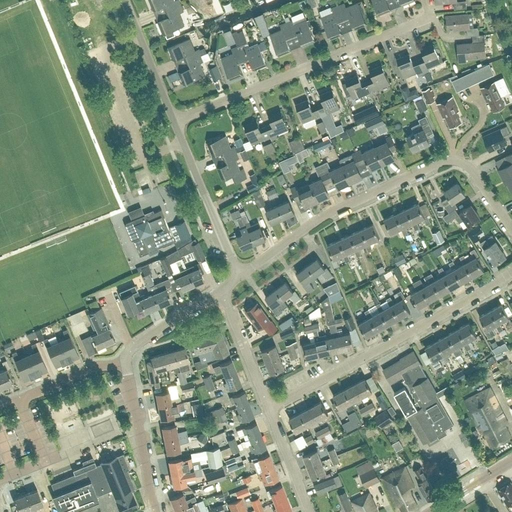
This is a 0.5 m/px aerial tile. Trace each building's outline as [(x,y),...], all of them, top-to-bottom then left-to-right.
[(163,6),(166,12),(181,5),(179,0),(174,0),(148,0),(153,10),(163,6)] [(372,0),(378,14),(391,10),(386,0),(372,0)] [(434,0),(435,4),(448,2),(453,2),(454,10),(466,8),(466,1),(457,1),(456,0),(434,0)] [(344,3),(337,6),(344,21),(350,19),(354,29),(366,24),(357,2),(346,7),(344,3)] [(168,17),(158,21),(163,34),(165,33),(167,37),(175,34),(173,30),(185,25),(180,13),(184,11),(183,9),(186,8),(190,6),(187,3),(181,5),(166,12),(168,17)] [(337,6),(331,8),(333,12),(321,17),(330,39),(342,34),(338,23),(344,21),(337,6)] [(475,35),(475,36),(484,35),(484,34),(479,35),(478,27),(473,28),(472,13),(446,16),(448,31),(466,29),(467,36),(475,35)] [(293,20),(286,22),(292,38),(298,35),(303,46),(315,41),(306,19),(305,16),(293,21),(293,20)] [(287,40),(292,38),(286,22),(280,25),(282,29),(270,34),(279,55),(291,50),(287,40)] [(246,48),(245,44),(248,43),(242,30),(233,34),(237,47),(238,46),(244,62),(250,59),(254,70),(267,64),(258,43),(246,48)] [(485,42),(484,35),(475,36),(476,42),(457,44),(458,63),(466,62),(466,59),(486,57),(484,42),(485,42)] [(183,55),(186,61),(201,55),(199,48),(194,50),(190,38),(168,47),(173,60),(183,55)] [(424,58),(418,60),(424,73),(430,71),(429,68),(440,63),(432,45),(421,49),(424,58)] [(238,64),(244,62),(238,46),(237,47),(231,49),(233,53),(221,57),(230,79),(243,74),(238,64)] [(160,51),(163,60),(169,58),(165,49),(160,51)] [(397,59),(404,78),(416,73),(417,76),(424,73),(418,60),(412,63),(409,54),(397,59)] [(200,63),(204,61),(201,55),(186,61),(188,67),(178,71),(183,84),(205,75),(200,63)] [(489,64),(466,74),(471,85),(494,74),(489,64)] [(373,79),(367,81),(373,94),(379,92),(377,89),(389,84),(381,65),(369,70),(373,79)] [(216,66),(210,68),(214,80),(221,77),(216,66)] [(346,82),(341,84),(346,96),(351,94),(353,98),(365,94),(366,97),(373,94),(367,81),(361,83),(358,75),(345,80),(346,82)] [(487,96),(494,111),(504,106),(500,96),(502,95),(510,92),(503,77),(495,81),(481,88),(485,97),(487,96)] [(422,91),(423,93),(428,104),(435,100),(433,97),(435,96),(432,89),(430,90),(429,88),(422,91)] [(323,103),(317,106),(323,119),(327,130),(335,126),(330,112),(339,109),(331,90),(320,95),(323,103)] [(450,127),(461,122),(456,112),(458,111),(452,97),(437,104),(443,117),(445,116),(450,127)] [(327,131),(323,119),(317,106),(311,108),(308,100),(295,104),(303,123),(304,126),(307,127),(317,123),(320,131),(321,133),(327,131)] [(272,124),(266,127),(271,140),(278,137),(276,134),(288,130),(280,111),(268,116),(272,124)] [(407,136),(413,150),(429,143),(426,136),(433,132),(426,116),(418,119),(420,123),(411,127),(414,133),(407,136)] [(276,151),(271,140),(266,127),(260,129),(257,120),(244,125),(252,144),(264,139),(265,142),(263,143),(267,154),(276,151)] [(506,143),(503,136),(510,133),(506,126),(500,129),(483,136),(489,151),(506,143)] [(226,136),(207,143),(212,155),(221,152),(223,158),(245,149),(243,144),(236,146),(234,147),(234,146),(230,147),(226,136)] [(386,142),(374,147),(383,165),(395,159),(391,152),(397,149),(390,136),(384,139),(386,142)] [(330,138),(318,143),(313,145),(316,151),(321,149),(332,144),(330,138)] [(362,149),(356,152),(363,167),(368,165),(371,170),(383,165),(374,147),(363,152),(362,149)] [(243,169),(240,170),(236,160),(239,159),(239,158),(242,157),(243,160),(249,158),(245,149),(223,158),(225,163),(217,167),(222,179),(232,175),(235,183),(246,178),(243,169)] [(356,152),(339,160),(350,183),(362,177),(359,170),(363,167),(356,152)] [(511,191),(511,190),(511,152),(505,157),(509,165),(498,170),(503,180),(505,179),(511,191)] [(284,172),(290,169),(288,165),(285,159),(279,161),(282,167),(284,172)] [(338,160),(341,166),(331,170),(326,161),(321,164),(329,183),(335,181),(338,188),(350,183),(339,160),(338,160)] [(320,178),(309,184),(317,202),(330,196),(325,185),(329,183),(321,164),(315,167),(320,178)] [(441,202),(449,212),(457,207),(454,201),(464,194),(457,183),(444,191),(448,197),(441,202)] [(309,184),(298,189),(296,186),(290,188),(296,200),(301,198),(305,207),(317,202),(309,184)] [(259,189),(252,193),(259,208),(265,205),(259,189)] [(289,200),(277,205),(283,218),(295,213),(289,200)] [(418,203),(407,208),(413,223),(416,221),(423,218),(426,225),(430,223),(430,222),(428,218),(427,216),(425,217),(418,203)] [(480,217),(471,204),(459,212),(460,213),(458,214),(455,209),(457,207),(449,212),(449,213),(443,216),(447,223),(455,217),(459,223),(464,219),(468,225),(480,217)] [(271,223),(283,218),(277,205),(266,210),(271,223)] [(407,208),(395,213),(402,228),(405,226),(412,223),(415,230),(416,229),(419,228),(416,221),(413,223),(407,208)] [(125,222),(124,225),(130,240),(132,239),(139,256),(148,252),(148,254),(158,250),(157,248),(161,246),(162,247),(173,242),(174,242),(174,241),(161,209),(149,214),(150,215),(145,217),(144,214),(125,222)] [(243,234),(237,236),(243,249),(254,244),(242,216),(239,209),(230,213),(233,220),(236,218),(243,234)] [(395,213),(384,219),(390,233),(397,230),(401,237),(404,235),(405,235),(408,233),(405,226),(402,228),(395,213)] [(266,239),(260,226),(258,221),(250,225),(249,221),(246,214),(242,216),(254,244),(266,239)] [(174,242),(173,242),(176,248),(190,240),(189,235),(184,220),(174,224),(180,239),(174,241),(174,242)] [(373,224),(361,229),(368,243),(365,245),(368,251),(372,249),(369,242),(373,241),(379,238),(373,224)] [(361,229),(350,234),(356,248),(354,250),(357,257),(361,255),(358,248),(365,245),(368,243),(361,229)] [(432,233),(435,240),(437,244),(444,240),(440,229),(438,230),(432,233)] [(350,234),(339,240),(345,254),(342,255),(346,262),(349,261),(350,260),(347,253),(354,250),(356,248),(350,234)] [(194,238),(177,249),(177,250),(180,256),(192,251),(197,261),(204,257),(197,242),(195,242),(194,238)] [(339,240),(327,245),(334,259),(331,260),(334,267),(339,265),(335,258),(342,255),(345,254),(339,240)] [(506,257),(495,241),(489,246),(485,240),(480,243),(494,264),(506,257)] [(438,247),(432,250),(436,256),(441,253),(438,247)] [(467,261),(465,263),(472,277),(483,270),(476,257),(478,255),(474,249),(470,251),(474,258),(467,261)] [(159,258),(168,279),(173,291),(180,288),(181,290),(192,285),(185,268),(172,274),(171,272),(173,271),(169,263),(181,258),(177,250),(159,258)] [(457,268),(454,269),(462,283),(472,277),(465,263),(467,261),(463,255),(461,256),(460,257),(463,264),(457,268)] [(402,261),(404,266),(413,262),(411,257),(402,261)] [(317,259),(307,266),(314,276),(321,271),(326,279),(331,275),(326,268),(325,269),(317,259)] [(446,274),(443,275),(451,289),(462,283),(454,269),(457,268),(453,261),(450,262),(449,263),(453,270),(446,274)] [(203,273),(198,262),(185,268),(192,285),(203,280),(200,274),(203,273)] [(151,293),(151,294),(156,306),(170,300),(167,293),(173,291),(168,279),(162,281),(155,284),(154,285),(149,274),(151,272),(148,264),(140,267),(143,275),(147,273),(151,281),(144,284),(148,292),(150,291),(151,293)] [(307,266),(297,274),(304,284),(303,285),(308,292),(313,288),(308,281),(314,276),(307,266)] [(398,267),(393,270),(398,279),(404,277),(398,267)] [(435,280),(432,281),(440,295),(451,289),(443,275),(446,274),(442,267),(439,269),(438,269),(439,272),(436,274),(439,278),(435,280)] [(385,277),(390,275),(393,274),(391,270),(384,274),(378,276),(380,280),(386,278),(385,277)] [(144,284),(151,281),(147,273),(143,275),(141,276),(144,284)] [(424,286),(422,287),(429,301),(440,295),(432,281),(435,280),(431,273),(429,275),(424,277),(428,284),(424,286)] [(417,290),(411,294),(418,307),(429,301),(422,287),(424,286),(420,279),(418,281),(417,281),(414,283),(417,290)] [(336,281),(330,284),(334,292),(340,290),(339,289),(338,286),(337,283),(336,281)] [(285,282),(275,290),(287,306),(282,300),(289,295),(295,302),(300,298),(295,291),(293,292),(285,282)] [(127,314),(142,307),(144,312),(156,306),(151,294),(144,297),(143,294),(139,295),(134,285),(118,292),(121,297),(120,298),(127,314)] [(281,311),(280,310),(287,306),(275,290),(265,297),(273,307),(271,308),(276,315),(281,311)] [(394,303),(391,305),(399,318),(410,312),(402,299),(405,297),(401,290),(394,295),(398,301),(394,303)] [(383,309),(380,311),(388,325),(399,318),(391,305),(394,303),(390,297),(387,298),(386,299),(390,306),(383,309)] [(294,305),(301,314),(309,307),(302,298),(294,305)] [(88,303),(90,309),(99,306),(96,300),(88,303)] [(372,316),(370,317),(377,331),(388,325),(380,311),(383,309),(379,303),(377,304),(375,305),(379,312),(372,316)] [(265,315),(257,304),(246,312),(254,323),(255,323),(259,330),(270,322),(265,315)] [(501,304),(490,310),(498,324),(495,325),(499,332),(502,330),(503,330),(499,323),(509,317),(501,304)] [(91,336),(81,340),(88,355),(109,346),(108,344),(113,341),(108,328),(99,309),(87,314),(94,330),(99,328),(101,332),(91,336)] [(368,318),(359,324),(366,337),(377,331),(370,317),(372,316),(368,309),(366,311),(365,311),(368,318)] [(490,310),(479,316),(487,330),(484,331),(488,338),(492,336),(495,334),(491,328),(495,325),(498,324),(490,310)] [(287,316),(281,319),(284,326),(290,323),(287,316)] [(348,330),(355,327),(351,316),(344,319),(348,330)] [(334,319),(336,326),(343,324),(341,317),(334,319)] [(329,328),(330,327),(332,337),(327,338),(330,353),(342,350),(337,330),(336,326),(334,319),(327,321),(329,328)] [(278,330),(272,321),(264,327),(270,335),(278,330)] [(469,322),(458,329),(465,342),(463,344),(466,350),(470,348),(473,347),(469,340),(476,336),(469,322)] [(318,323),(311,325),(313,332),(318,330),(320,330),(318,323)] [(306,333),(313,332),(311,325),(304,326),(306,333)] [(291,327),(279,332),(282,339),(294,334),(291,327)] [(34,331),(39,341),(44,339),(39,329),(34,331)] [(65,339),(58,342),(66,362),(72,360),(72,359),(78,356),(66,329),(62,331),(65,339)] [(350,333),(343,334),(342,329),(337,330),(342,350),(354,347),(350,333)] [(458,329),(447,335),(455,348),(452,350),(456,357),(456,356),(460,354),(463,353),(459,346),(463,344),(465,342),(458,329)] [(319,335),(318,330),(313,332),(313,335),(315,341),(319,355),(330,353),(327,338),(326,334),(319,335)] [(206,361),(215,357),(228,352),(220,332),(207,335),(207,336),(193,340),(197,353),(198,352),(200,360),(201,363),(206,361)] [(307,358),(319,355),(315,341),(313,335),(309,336),(310,342),(303,344),(307,358)] [(447,335),(436,341),(440,348),(444,355),(441,356),(445,363),(448,361),(449,360),(447,357),(450,356),(448,352),(452,350),(455,348),(447,335)] [(66,362),(58,342),(50,345),(47,338),(42,339),(54,366),(60,364),(61,364),(66,362)] [(2,345),(5,350),(13,346),(11,341),(2,345)] [(436,341),(425,347),(433,361),(430,362),(434,369),(438,366),(441,365),(437,358),(441,356),(444,355),(440,348),(436,341)] [(34,352),(26,356),(35,376),(41,373),(40,373),(46,370),(35,343),(30,345),(34,352)] [(293,343),(286,346),(289,352),(295,349),(293,343)] [(261,351),(266,362),(280,356),(275,345),(261,351)] [(184,347),(173,350),(179,371),(182,370),(184,376),(178,378),(180,384),(186,382),(183,373),(191,371),(188,361),(184,347)] [(298,357),(295,349),(289,352),(291,359),(298,357)] [(167,367),(172,366),(174,373),(176,372),(178,378),(184,376),(182,370),(179,371),(173,350),(163,353),(167,367)] [(502,350),(494,353),(502,373),(510,370),(502,350)] [(35,376),(26,356),(18,359),(15,351),(11,353),(23,380),(29,378),(35,376)] [(447,386),(436,392),(427,377),(422,369),(423,368),(413,351),(400,359),(400,360),(383,370),(390,383),(403,376),(404,378),(403,380),(407,383),(410,387),(410,392),(412,392),(412,396),(414,396),(415,400),(417,400),(421,407),(418,409),(405,386),(394,392),(423,443),(437,435),(439,438),(447,433),(445,430),(454,425),(438,397),(445,393),(446,396),(451,405),(456,403),(447,386)] [(157,370),(167,367),(163,353),(150,357),(151,361),(146,362),(150,382),(153,382),(154,388),(159,387),(158,381),(159,381),(157,370)] [(478,371),(489,365),(488,365),(490,364),(495,361),(492,355),(487,358),(488,361),(481,364),(480,362),(477,364),(475,365),(478,371)] [(266,362),(270,373),(284,367),(280,356),(266,362)] [(0,371),(0,385),(1,388),(13,383),(6,368),(9,367),(6,360),(1,362),(4,369),(0,371)] [(200,360),(194,362),(196,369),(207,365),(206,361),(201,363),(200,360)] [(231,360),(213,367),(215,374),(222,371),(224,376),(235,372),(231,360)] [(464,371),(467,376),(478,371),(475,366),(464,371)] [(462,370),(452,375),(456,382),(465,377),(463,372),(462,370)] [(240,384),(235,372),(224,376),(226,382),(223,383),(225,389),(229,388),(240,384)] [(209,375),(201,378),(204,384),(212,381),(209,375)] [(365,378),(354,384),(361,397),(372,391),(365,378)] [(207,391),(214,388),(212,381),(204,384),(207,391)] [(180,385),(182,392),(194,389),(192,382),(180,385)] [(354,384),(344,389),(351,403),(361,397),(354,384)] [(491,446),(510,437),(503,422),(506,421),(497,403),(493,405),(489,399),(494,396),(489,388),(465,399),(481,433),(484,431),(491,446)] [(350,403),(351,403),(344,389),(333,395),(336,401),(332,403),(336,411),(340,408),(346,405),(348,410),(353,408),(350,403)] [(155,393),(158,407),(181,402),(180,396),(169,398),(168,391),(155,393)] [(235,402),(237,408),(248,403),(244,391),(229,397),(231,403),(235,402)] [(378,402),(383,410),(388,407),(384,399),(378,402)] [(321,401),(310,407),(317,420),(328,415),(321,401)] [(181,402),(158,407),(160,420),(173,417),(172,412),(184,410),(182,402),(181,402)] [(369,404),(366,406),(369,412),(375,409),(372,402),(369,404)] [(253,415),(248,403),(237,408),(239,413),(236,414),(238,420),(241,419),(253,415)] [(199,404),(191,406),(193,415),(201,413),(199,404)] [(209,411),(212,417),(216,416),(224,413),(221,406),(214,409),(209,411)] [(362,415),(369,412),(366,406),(359,409),(362,415)] [(392,406),(390,407),(387,409),(392,416),(396,413),(392,406)] [(310,407),(300,413),(307,426),(317,420),(310,407)] [(374,417),(382,428),(389,423),(388,423),(393,420),(393,421),(393,420),(386,409),(374,417)] [(348,415),(352,421),(358,417),(355,411),(348,415)] [(224,413),(216,416),(219,422),(227,419),(224,413)] [(300,413),(289,418),(296,432),(307,426),(300,413)] [(246,433),(249,439),(260,434),(256,422),(241,428),(243,434),(246,433)] [(187,436),(186,431),(186,430),(185,430),(175,432),(175,427),(174,425),(161,427),(164,440),(187,436)] [(328,425),(321,429),(325,435),(331,432),(328,425)] [(318,439),(320,437),(325,435),(321,429),(315,432),(318,439)] [(197,439),(204,444),(207,439),(206,433),(200,434),(197,439)] [(265,446),(260,434),(249,439),(251,444),(248,445),(250,452),(253,450),(253,451),(265,446)] [(314,440),(311,434),(304,438),(308,444),(314,440)] [(293,448),(303,445),(299,435),(290,438),(293,448)] [(178,444),(188,442),(187,436),(164,440),(166,453),(179,451),(178,444)] [(234,437),(226,440),(229,447),(236,444),(234,437)] [(239,450),(236,444),(229,447),(231,453),(239,450)] [(221,464),(218,448),(205,450),(208,467),(221,464)] [(327,451),(330,457),(337,455),(334,448),(327,451)] [(303,455),(307,467),(321,461),(317,450),(303,455)] [(94,461),(82,466),(96,500),(98,500),(96,496),(111,490),(119,511),(126,511),(137,508),(131,491),(135,489),(127,470),(129,469),(122,453),(100,462),(100,463),(95,465),(94,461)] [(254,460),(249,462),(251,467),(254,466),(256,472),(261,470),(273,465),(268,454),(254,459),(254,460)] [(340,462),(337,455),(330,457),(333,464),(340,462)] [(434,456),(421,462),(427,474),(440,468),(434,456)] [(168,461),(171,475),(193,470),(191,458),(181,460),(181,459),(168,461)] [(241,460),(227,466),(229,471),(243,465),(241,460)] [(356,467),(365,487),(380,480),(370,460),(356,467)] [(326,472),(321,461),(307,467),(312,478),(326,472)] [(204,473),(208,484),(225,478),(225,477),(228,476),(224,464),(221,465),(222,467),(204,473)] [(278,477),(273,465),(261,470),(256,472),(258,479),(261,478),(263,483),(266,482),(278,477)] [(57,511),(79,511),(78,508),(96,500),(82,466),(72,470),(74,474),(50,483),(55,494),(51,495),(57,511)] [(427,501),(437,495),(421,466),(414,470),(420,481),(417,482),(427,501)] [(410,487),(413,486),(405,467),(381,477),(394,506),(399,506),(401,511),(407,511),(417,508),(412,495),(410,487)] [(186,485),(185,479),(195,477),(193,470),(171,475),(173,487),(186,485)] [(337,487),(333,477),(313,484),(317,495),(337,487)] [(511,485),(510,483),(499,490),(508,505),(511,502),(511,485)] [(271,496),(273,501),(285,496),(281,485),(266,491),(268,497),(271,496)] [(246,487),(235,492),(237,497),(249,493),(246,487)] [(36,511),(35,507),(39,505),(42,504),(37,490),(25,494),(30,509),(28,510),(28,511),(36,511)] [(352,509),(347,497),(345,492),(345,491),(338,495),(340,500),(345,511),(349,510),(352,509)] [(373,511),(377,510),(369,492),(351,501),(355,511),(373,511)] [(170,498),(175,511),(196,502),(194,496),(184,500),(182,493),(170,498)] [(18,511),(22,511),(28,510),(30,509),(25,494),(13,499),(18,511)] [(281,511),(290,509),(285,496),(273,501),(276,507),(273,508),(274,511),(281,511)] [(240,498),(227,503),(230,511),(243,511),(245,511),(240,498)] [(196,502),(175,511),(198,511),(196,508),(199,507),(196,502)]
